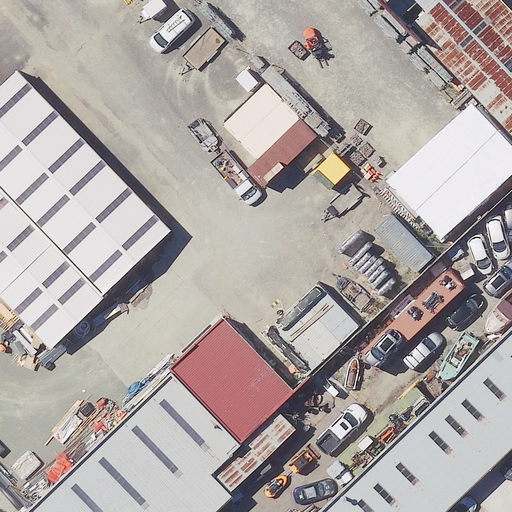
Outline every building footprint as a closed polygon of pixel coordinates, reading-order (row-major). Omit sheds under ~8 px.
[(400,0),(298,0),(346,50),(400,0)] [(511,129),(511,75),(441,0),(435,0),(373,58),(474,165),(511,129)] [(128,266),(0,129),(0,273),(56,333),(128,266)] [(0,372),(7,379),(56,333),(0,273),(0,372)] [(454,511),(511,458),(511,320),(306,511),(454,511)] [(212,511),(259,469),(168,372),(17,511),(212,511)]
